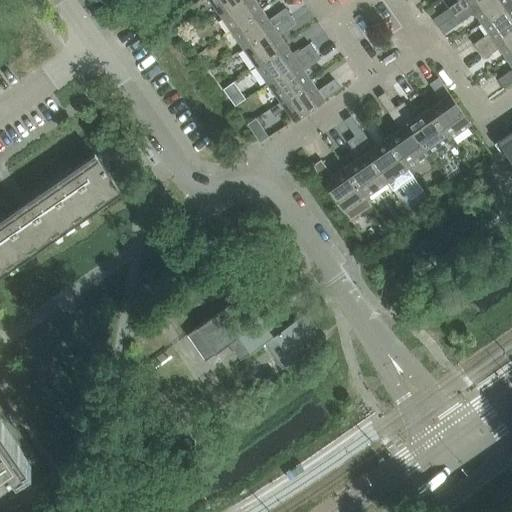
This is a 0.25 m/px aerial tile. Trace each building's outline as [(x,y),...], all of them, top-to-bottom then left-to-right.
[(209,0),(218,13),(236,0),(209,0)] [(231,31),(261,9),(255,0),(236,0),(218,13),(231,31)] [(453,16),(475,0),(459,0),(448,8),(453,16)] [(481,22),(511,1),(510,0),(475,0),(453,16),(459,23),(474,12),(481,22)] [(478,51),(511,26),(511,1),(481,22),(488,33),(473,44),(478,51)] [(284,8),(275,15),(280,22),(289,15),(284,8)] [(243,48),(274,26),(261,9),(231,31),(243,48)] [(289,15),(280,22),(286,30),(295,23),(289,15)] [(256,66),(286,44),(274,26),(243,48),(256,66)] [(511,26),(478,51),(483,59),(499,48),(506,58),(511,53),(511,26)] [(268,83),(314,51),(309,44),(293,55),(286,44),(256,66),(268,83)] [(280,101),(311,80),(304,70),(320,59),(314,51),(268,83),(280,101)] [(511,53),(506,58),(511,66),(511,68),(497,79),(503,88),(511,81),(511,53)] [(427,108),(449,139),(470,124),(438,78),(430,83),(440,99),(427,108)] [(293,120),(294,120),(340,88),(334,79),(318,90),(311,80),(280,101),(293,120)] [(233,82),(223,89),(235,107),(245,99),(233,82)] [(449,139),(427,108),(414,118),(403,102),(396,107),(428,153),(449,139)] [(407,168),(428,153),(396,107),(388,112),(399,128),(386,137),(407,168)] [(256,119),(248,124),(256,136),(264,130),(256,119)] [(511,121),(505,127),(511,137),(500,146),(511,163),(511,121)] [(362,130),(355,135),(387,182),(393,190),(413,176),(407,168),(386,137),(373,146),(362,130)] [(366,196),(387,182),(355,135),(347,141),(358,157),(345,166),(366,196)] [(122,160),(114,148),(107,152),(114,164),(122,160)] [(0,225),(0,275),(121,191),(98,158),(0,225)] [(366,196),(345,166),(332,175),(321,159),(312,165),(345,212),(345,211),(351,218),(371,204),(366,196)] [(230,304),(187,334),(187,335),(200,353),(205,360),(229,343),(240,359),(263,343),(283,330),(282,328),(280,325),(272,314),(264,302),(240,318),(230,304)] [(283,330),(263,343),(281,368),(324,338),(306,312),(282,328),(283,330)] [(0,473),(6,469),(13,479),(14,478),(39,461),(17,429),(7,415),(0,405),(0,473)] [(301,464),(285,474),(289,480),(304,470),(301,464)]
